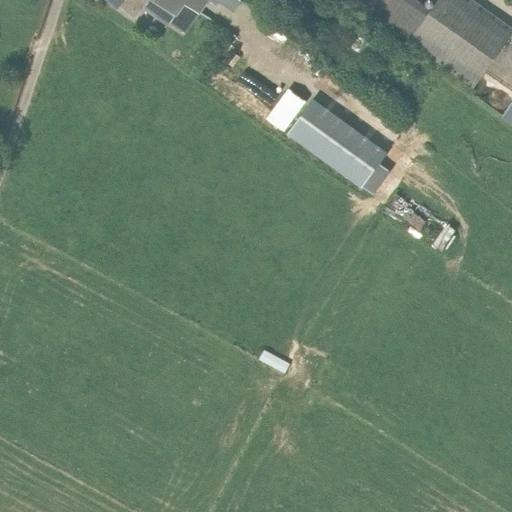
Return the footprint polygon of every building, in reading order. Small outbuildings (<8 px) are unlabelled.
[(109,0),(119,8),(121,6),(134,18),(143,8),(155,18),(164,8),(154,0),(109,0)] [(154,0),(164,8),(173,16),(185,1),(197,11),(198,10),(203,0),(154,0)] [(348,0),(376,20),(376,19),(474,88),(511,33),(511,31),(468,0),(437,0),(429,12),(412,0),(348,0)] [(169,22),(184,33),(199,13),(197,11),(185,1),(173,16),(169,22)] [(287,89),(266,118),(285,132),(306,102),(287,89)] [(307,107),(292,126),(287,133),(363,188),(371,194),(388,170),(381,164),(387,155),(312,100),(307,107)] [(419,227),(429,214),(408,197),(398,210),(419,227)]
